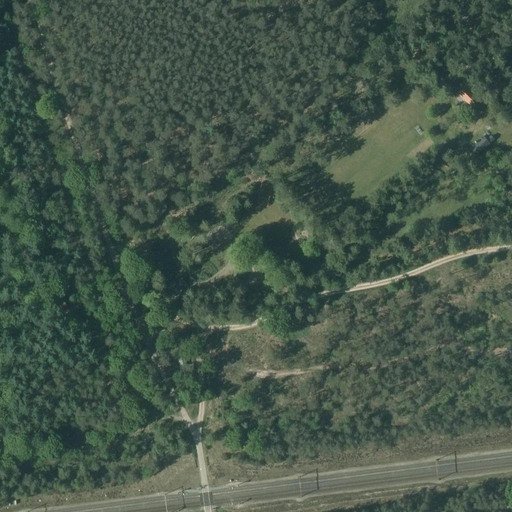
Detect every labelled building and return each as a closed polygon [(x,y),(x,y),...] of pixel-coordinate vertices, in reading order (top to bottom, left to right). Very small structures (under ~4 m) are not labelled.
[(467,87),(459,96),(473,107),(480,98),(474,93),(477,88),(470,83),(467,87)] [(491,136),(487,140),(483,136),(469,149),(477,158),(492,144),(491,144),(495,139),(491,136)] [(212,239),(202,248),(213,260),(233,240),(225,232),(229,228),(222,220),(208,235),(212,239)] [(330,250),(323,257),(331,263),(337,258),(330,250)] [(186,359),(179,360),(180,370),(187,369),(186,359)]
